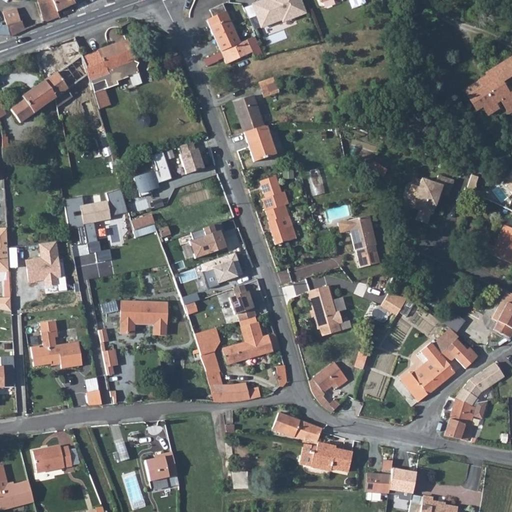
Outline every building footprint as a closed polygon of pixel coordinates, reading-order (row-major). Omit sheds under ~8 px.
[(58,17),(56,12),(51,0),(35,0),(42,23),(58,17)] [(51,0),(56,12),(63,9),(59,0),(51,0)] [(59,0),(63,9),(74,4),(72,0),(59,0)] [(306,14),(301,0),(257,0),(249,3),(260,29),(281,21),(282,23),(306,14)] [(206,20),(219,51),(238,43),(233,31),(221,4),(208,10),(212,18),(206,20)] [(6,27),(18,23),(18,21),(15,9),(2,13),(6,27)] [(8,37),(10,37),(23,31),(19,24),(18,23),(6,27),(8,37)] [(233,31),(238,43),(243,41),(245,40),(240,28),(233,31)] [(219,51),(213,54),(216,60),(222,57),(225,64),(251,52),(253,58),(257,56),(258,58),(262,57),(253,37),(252,37),(243,41),(238,43),(219,51)] [(43,82),(42,82),(54,99),(61,94),(73,85),(77,94),(89,86),(81,58),(73,38),(62,43),(59,43),(67,65),(49,78),(43,82)] [(126,40),(81,58),(89,86),(92,95),(97,113),(108,108),(103,90),(117,84),(115,82),(137,73),(135,67),(137,63),(134,62),(126,40)] [(37,52),(30,54),(34,61),(41,58),(37,52)] [(213,54),(202,59),(205,65),(216,61),(216,60),(213,54)] [(481,89),(465,99),(474,112),(480,108),(486,117),(496,110),(493,105),(497,102),(506,115),(511,111),(511,55),(483,74),(486,79),(478,84),(481,89)] [(271,78),(257,83),(262,98),(278,93),(271,78)] [(23,101),(19,104),(10,110),(19,124),(54,99),(42,82),(28,92),(21,97),(22,99),(23,101)] [(251,96),(231,103),(242,133),(262,127),(251,96)] [(262,127),(242,133),(253,162),(274,155),(265,127),(262,127)] [(180,153),(192,149),(190,141),(177,146),(180,153)] [(184,174),(202,168),(195,148),(192,149),(180,153),(177,154),(184,174)] [(309,171),(314,194),(326,191),(321,168),(309,171)] [(152,169),(132,175),(138,192),(158,186),(152,169)] [(274,245),(295,237),(283,205),(282,203),(275,205),(272,196),(279,193),(273,176),(257,181),(263,198),(260,199),(268,222),(266,222),(274,245)] [(446,198),(451,182),(436,177),(433,185),(419,180),(417,189),(410,187),(407,196),(408,199),(413,201),(410,209),(418,211),(415,221),(426,225),(429,215),(431,215),(437,195),(446,198)] [(81,195),(63,199),(69,228),(82,225),(86,242),(96,240),(93,222),(110,218),(109,216),(126,212),(119,189),(106,192),(107,199),(82,203),(81,195)] [(279,193),(272,196),(275,205),(282,203),(283,205),(286,204),(281,192),(279,193)] [(374,244),(366,215),(335,224),(338,233),(348,231),(353,250),(354,250),(359,267),(377,262),(373,245),(374,244)] [(150,216),(129,222),(132,232),(136,230),(153,225),(150,216)] [(202,236),(187,242),(193,260),(224,249),(219,231),(214,232),(212,225),(200,229),(202,236)] [(484,243),(481,250),(511,265),(511,264),(511,230),(502,225),(491,246),(484,243)] [(167,226),(158,229),(161,238),(170,234),(167,226)] [(314,233),(319,252),(333,248),(331,239),(329,239),(327,230),(314,233)] [(24,259),(27,282),(43,280),(44,286),(59,283),(58,277),(60,277),(55,241),(38,243),(39,257),(24,259)] [(241,274),(234,253),(221,257),(223,263),(210,268),(216,285),(241,274)] [(326,284),(306,290),(311,309),(313,308),(314,313),(312,314),(316,328),(318,327),(320,334),(338,329),(336,322),(341,321),(337,310),(334,311),(326,284)] [(234,296),(227,299),(232,316),(235,314),(239,327),(255,322),(243,285),(232,288),(234,296)] [(475,301),(479,292),(467,287),(463,296),(475,301)] [(390,292),(382,303),(398,315),(409,297),(405,296),(390,292)] [(511,334),(511,295),(506,293),(492,319),(498,322),(495,329),(510,337),(511,334)] [(9,298),(0,297),(0,308),(10,311),(9,298)] [(416,303),(410,298),(400,313),(406,317),(416,303)] [(165,303),(119,302),(119,335),(133,335),(133,320),(140,320),(140,325),(152,325),(152,335),(165,336),(165,303)] [(255,322),(239,327),(244,342),(260,337),(255,322)] [(30,347),(32,364),(32,366),(38,365),(50,364),(49,361),(57,359),(59,368),(70,367),(81,366),(80,363),(77,344),(54,347),(52,332),(55,332),(54,323),(39,325),(42,348),(38,348),(38,346),(30,347)] [(193,334),(200,356),(212,352),(218,342),(214,328),(193,334)] [(423,363),(414,369),(416,370),(438,353),(439,354),(444,349),(455,338),(456,336),(447,328),(429,346),(427,343),(415,353),(423,363)] [(100,330),(102,342),(109,341),(106,329),(100,330)] [(244,342),(221,349),(226,364),(278,348),(273,334),(260,337),(244,342)] [(455,338),(444,349),(452,356),(456,360),(464,369),(477,357),(468,348),(466,350),(455,338)] [(117,349),(104,350),(107,375),(114,374),(113,366),(118,365),(117,349)] [(444,349),(439,354),(445,362),(452,356),(444,349)] [(212,352),(200,356),(205,374),(218,370),(212,352)] [(353,368),(360,370),(365,356),(358,353),(353,368)] [(412,378),(411,379),(413,382),(415,381),(426,395),(432,390),(454,373),(449,367),(445,362),(439,354),(438,353),(416,370),(411,377),(412,378)] [(0,386),(15,386),(13,355),(0,354),(0,386)] [(333,362),(308,381),(309,387),(310,391),(313,395),(317,400),(322,406),(329,411),(330,412),(333,408),(328,403),(326,401),(322,396),(323,393),(324,391),(322,390),(330,384),(333,381),(337,386),(346,379),(333,362)] [(495,362),(469,380),(482,389),(484,390),(504,377),(495,362)] [(283,365),(275,367),(279,390),(285,382),(283,365)] [(218,370),(205,374),(213,402),(236,402),(232,385),(221,385),(218,370)] [(398,379),(403,385),(411,379),(412,378),(411,377),(409,374),(407,372),(398,379)] [(103,378),(96,379),(98,392),(98,393),(106,393),(103,378)] [(96,379),(85,381),(86,393),(98,392),(96,379)] [(411,379),(403,385),(417,402),(426,395),(415,381),(413,382),(411,379)] [(469,380),(461,389),(475,399),(482,389),(469,380)] [(244,383),(232,385),(236,402),(248,400),(246,389),(244,383)] [(257,387),(246,389),(248,400),(259,398),(257,387)] [(455,396),(454,398),(471,406),(475,399),(461,389),(455,396)] [(86,393),(85,394),(87,407),(101,406),(98,393),(98,392),(86,393)] [(98,393),(101,406),(108,405),(113,405),(115,404),(114,392),(106,393),(98,393)] [(454,398),(448,418),(464,423),(459,438),(463,440),(466,440),(468,435),(468,425),(474,413),(476,408),(471,406),(454,398)] [(331,399),(328,403),(333,408),(337,404),(331,399)] [(272,429),(294,437),(299,421),(278,413),(276,419),(272,429)] [(448,418),(443,436),(459,438),(464,423),(448,418)] [(299,421),(294,437),(298,438),(316,443),(320,429),(299,421)] [(294,437),(293,442),(308,446),(314,448),(315,445),(316,443),(298,438),(294,437)] [(314,448),(314,449),(350,461),(351,451),(324,448),(324,446),(315,445),(314,448)] [(314,448),(308,446),(307,456),(312,456),(310,468),(332,470),(332,468),(349,470),(350,461),(314,449),(314,448)] [(60,448),(33,452),(36,473),(72,467),(68,449),(60,450),(60,448)] [(176,475),(171,451),(162,454),(162,456),(144,461),(148,481),(176,475)] [(0,508),(1,511),(33,503),(28,481),(8,486),(3,467),(0,467),(0,508)] [(412,493),(416,472),(393,468),(392,475),(390,490),(412,493)] [(65,469),(37,473),(37,479),(66,475),(65,469)] [(232,472),(234,489),(249,487),(248,471),(232,472)] [(390,490),(392,475),(366,473),(365,493),(390,495),(390,490)] [(418,511),(456,511),(457,506),(439,503),(439,501),(432,500),(432,495),(422,493),(418,511)]
